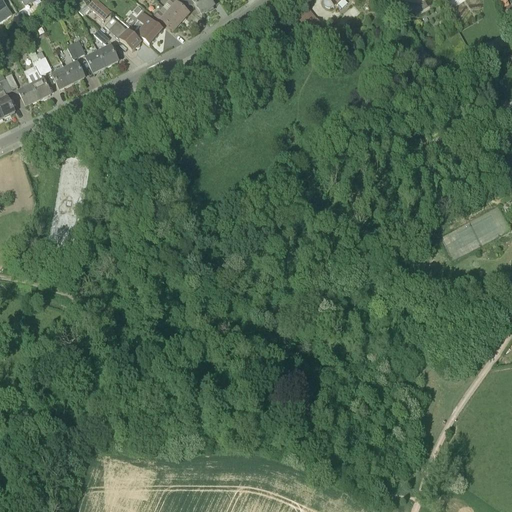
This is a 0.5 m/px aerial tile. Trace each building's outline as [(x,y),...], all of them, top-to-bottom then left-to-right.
[(83,10),(77,14),(83,19),(88,14),(91,11),(102,22),(110,14),(95,0),(94,0),(88,7),(83,10)] [(171,0),(170,0),(166,4),(172,9),(168,13),(181,25),(189,16),(171,0)] [(176,0),(187,9),(194,5),(202,17),(213,8),(207,0),(192,0),(191,0),(176,0)] [(324,3),(323,5),(324,8),(326,9),(329,9),(331,8),(333,10),(343,0),(324,0),(325,1),(324,3)] [(159,13),(154,18),(173,34),(181,25),(168,13),(164,17),(159,13)] [(143,27),(135,35),(149,48),(162,32),(142,14),(136,21),(143,27)] [(316,21),(304,30),(308,36),(320,27),(316,21)] [(117,24),(109,32),(132,54),(136,50),(137,51),(139,49),(139,47),(141,45),(117,24)] [(98,31),(94,37),(105,47),(109,41),(98,31)] [(79,43),(73,46),(79,59),(85,56),(79,43)] [(73,46),(67,49),(73,62),(79,59),(73,46)] [(110,48),(98,54),(105,70),(117,64),(110,48)] [(98,54),(85,60),(93,76),(105,70),(98,54)] [(36,56),(31,58),(34,65),(33,65),(35,69),(39,79),(46,76),(39,62),(36,56)] [(44,60),(39,62),(46,76),(52,73),(45,59),(44,60)] [(76,64),(64,71),(71,86),(84,80),(76,64)] [(35,69),(24,74),(30,87),(38,103),(51,97),(43,81),(41,82),(39,79),(35,69)] [(64,71),(51,76),(59,92),(71,86),(64,71)] [(6,81),(5,82),(10,93),(18,89),(14,80),(11,76),(5,79),(6,81)] [(0,86),(3,93),(0,94),(0,114),(3,120),(15,114),(7,98),(7,99),(5,95),(10,93),(5,82),(3,78),(0,79),(0,86)] [(30,87),(18,93),(26,109),(38,103),(30,87)]
